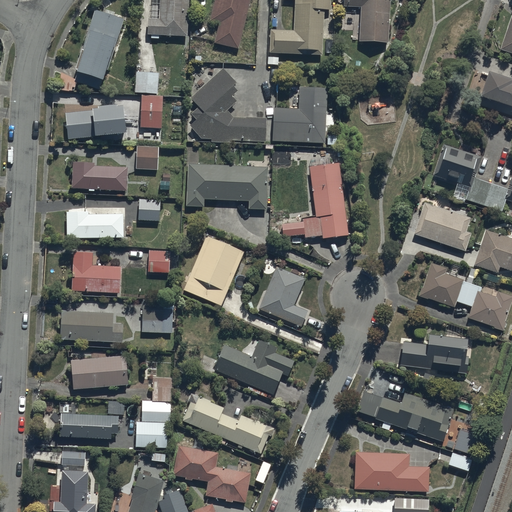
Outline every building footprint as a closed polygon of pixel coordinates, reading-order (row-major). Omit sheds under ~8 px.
[(148,18),(147,33),(187,35),(188,0),(159,0),(159,18),(148,18)] [(214,0),(209,19),(218,21),(213,41),(238,47),(249,0),(214,0)] [(293,0),(293,29),(270,28),(269,52),(322,55),(324,9),(330,9),(330,0),(293,0)] [(359,40),(387,41),(388,0),(343,0),(343,6),(360,7),(359,40)] [(77,70),(74,80),(99,89),(115,41),(117,42),(125,19),(94,8),(87,31),(89,31),(76,69),(77,70)] [(511,13),(499,48),(511,52),(511,13)] [(266,116),(232,116),(226,111),(237,101),(232,95),(238,89),(234,85),(236,83),(222,68),(190,97),(198,106),(191,113),(197,119),(190,126),(201,138),(210,138),(210,143),(266,144),(266,116)] [(486,107),(511,115),(511,82),(509,82),(510,78),(486,70),(478,94),(488,98),(486,107)] [(158,72),(136,71),(134,91),(157,92),(158,72)] [(340,135),(325,134),(326,87),(298,86),(297,107),(273,106),(272,141),(322,143),(322,144),(340,144),(340,135)] [(163,95),(141,94),(140,127),(143,127),(143,136),(161,137),(163,95)] [(91,109),(65,112),(68,138),(97,135),(97,133),(124,130),(122,104),(117,104),(117,102),(97,104),(97,106),(91,107),(91,109)] [(432,173),(469,186),(465,199),(500,211),(504,199),(511,201),(511,172),(506,188),(473,177),(480,156),(443,143),(432,173)] [(158,146),(136,145),(135,168),(157,169),(158,146)] [(127,165),(94,164),(94,162),(72,161),(71,187),(126,190),(127,165)] [(339,161),(308,166),(314,213),(301,215),(301,220),(282,223),(284,238),(304,235),(304,238),(323,235),(324,238),(350,234),(339,161)] [(267,167),(188,163),(185,206),(204,207),(205,200),(248,202),(247,208),(265,209),(267,167)] [(159,220),(160,200),(139,198),(138,219),(159,220)] [(469,217),(423,202),(413,234),(464,250),(470,232),(465,231),(469,217)] [(88,211),(66,211),(66,238),(124,237),(123,213),(88,213),(88,211)] [(511,237),(485,229),(473,264),(497,272),(499,267),(511,270),(511,237)] [(220,305),(243,251),(200,233),(196,243),(201,245),(183,290),(220,305)] [(119,293),(120,266),(92,265),(92,251),(73,250),(71,290),(119,293)] [(170,250),(148,250),(147,272),(169,272),(170,250)] [(445,266),(428,260),(417,294),(453,306),(456,299),(462,279),(463,278),(443,271),(445,266)] [(304,279),(276,266),(258,308),(300,326),(307,311),(293,304),(304,279)] [(496,297),(478,290),(468,318),(503,330),(511,302),(511,296),(498,291),(496,297)] [(174,301),(143,300),(142,332),(162,332),(163,310),(174,311),(174,301)] [(112,313),(62,310),(60,338),(122,342),(124,322),(111,322),(112,313)] [(462,360),(464,338),(424,333),(423,343),(401,340),(399,365),(465,373),(466,361),(462,360)] [(224,344),(214,369),(272,394),(281,372),(287,375),(293,359),(275,352),(278,346),(259,338),(252,355),(224,344)] [(126,354),(70,359),(73,389),(129,384),(126,354)] [(151,400),(170,400),(172,400),(173,378),(152,377),(151,400)] [(441,441),(453,409),(404,392),(400,403),(382,396),(375,417),(441,441)] [(191,400),(182,420),(238,443),(237,447),(241,449),(243,446),(261,453),(267,438),(270,439),(274,428),(241,413),(238,419),(222,413),(224,407),(197,396),(195,402),(191,400)] [(117,432),(118,415),(125,415),(125,402),(108,401),(108,414),(59,413),(59,436),(112,438),(112,432),(117,432)] [(170,422),(170,402),(141,401),(141,421),(167,422),(170,422)] [(167,422),(141,421),(136,421),(136,443),(167,444),(167,422)] [(246,502),(250,472),(236,469),(237,465),(227,464),(227,467),(215,466),(217,450),(177,444),(173,474),(185,476),(185,478),(192,479),(208,481),(206,495),(226,498),(225,501),(232,502),(233,500),(246,502)] [(72,446),(62,446),(62,464),(84,464),(84,452),(72,451),(72,446)] [(466,472),(470,458),(440,450),(437,460),(448,463),(447,466),(466,472)] [(409,452),(355,451),(354,489),(429,491),(429,466),(408,466),(409,452)] [(87,503),(88,470),(62,470),(61,501),(52,501),(52,511),(94,511),(95,503),(87,503)] [(153,511),(163,479),(138,472),(126,511),(153,511)] [(188,511),(179,488),(163,494),(164,499),(157,502),(161,511),(188,511)] [(415,511),(416,496),(394,495),(393,511),(415,511)] [(214,511),(212,503),(191,511),(214,511)]
